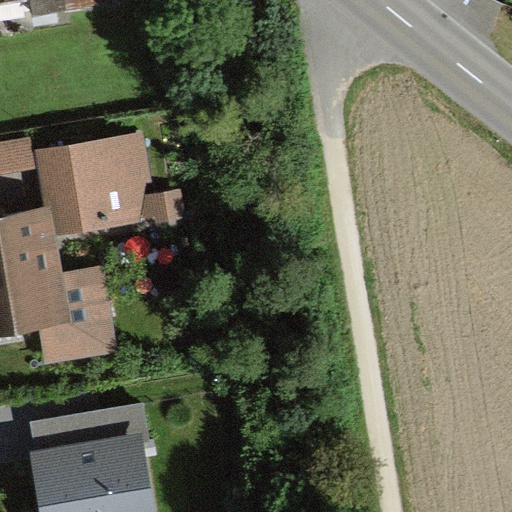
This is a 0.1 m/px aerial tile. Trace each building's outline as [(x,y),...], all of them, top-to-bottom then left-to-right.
[(0,0),(0,12),(68,0),(0,0)] [(0,169),(28,164),(24,145),(0,149),(0,169)] [(54,152),(58,222),(140,216),(135,146),(54,152)] [(101,347),(92,275),(45,281),(36,220),(0,225),(0,327),(45,322),(50,354),(101,347)] [(147,511),(135,440),(36,457),(45,511),(147,511)]
